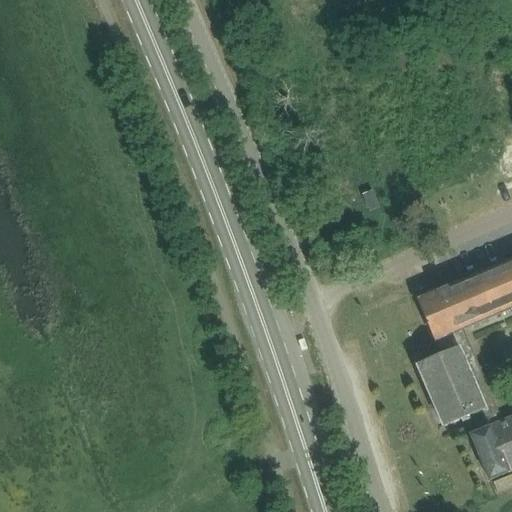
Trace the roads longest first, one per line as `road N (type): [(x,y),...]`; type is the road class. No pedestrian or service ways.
road 1 (primary): [(326,511),(204,157),(136,0)]
road 2 (unclassified): [(315,303),(184,0)]
road 3 (unclassified): [(381,511),(315,303)]
road 4 (unclassified): [(511,215),(315,303)]
